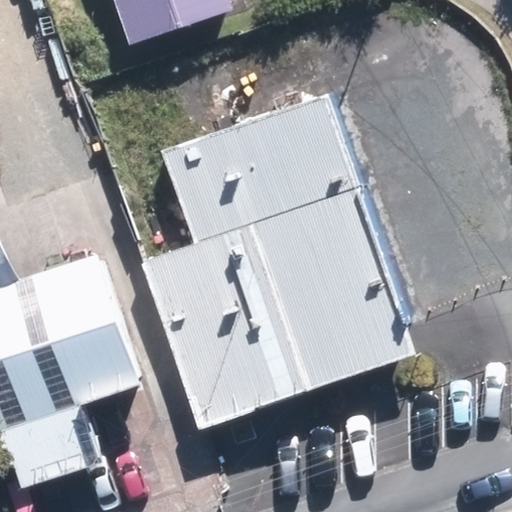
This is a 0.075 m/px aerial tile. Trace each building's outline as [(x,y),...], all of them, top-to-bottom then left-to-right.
[(114,0),(132,47),(233,11),(229,0),(114,0)] [(172,149),(204,243),(262,223),(368,187),(335,93),(172,149)] [(424,350),(368,187),(262,223),(321,386),(424,350)] [(0,214),(0,275),(20,268),(0,214)] [(262,223),(204,243),(261,405),(321,386),(262,223)] [(150,261),(205,424),(261,405),(204,243),(150,261)] [(21,463),(28,486),(112,459),(92,400),(142,384),(101,258),(0,290),(0,443),(8,467),(21,463)]
